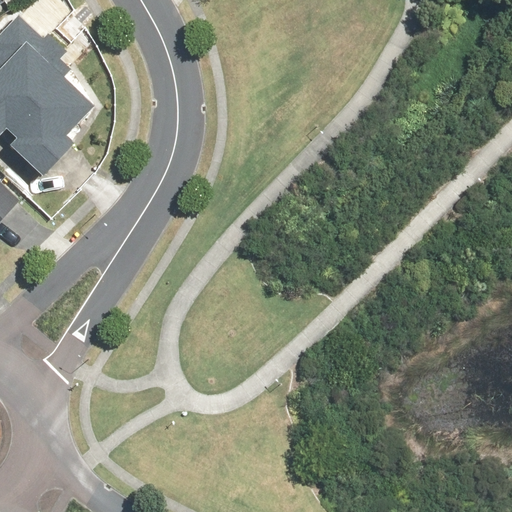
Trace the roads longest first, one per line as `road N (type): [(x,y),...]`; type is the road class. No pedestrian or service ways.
road 1 (residential): [(128,235),(182,133),(179,78),(145,0)]
road 2 (residential): [(128,235),(112,285),(37,389)]
road 3 (residential): [(0,352),(71,265),(128,235)]
